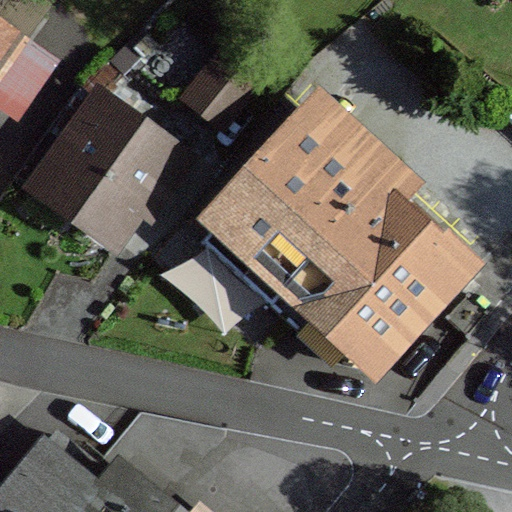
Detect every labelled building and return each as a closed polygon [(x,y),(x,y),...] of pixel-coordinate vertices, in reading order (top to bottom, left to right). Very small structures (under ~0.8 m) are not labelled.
[(0,30),(0,77),(22,46),(0,30)] [(229,50),(192,97),(223,122),(261,75),(229,50)] [(188,164),(96,96),(34,183),(109,236),(135,201),(151,213),(188,164)] [(203,244),(331,361),(356,367),(369,354),(380,364),(470,266),(441,239),(435,246),(426,238),(437,227),(361,157),(351,168),(303,125),(252,181),(203,244)] [(511,246),(446,317),(469,338),(511,285),(511,246)] [(57,437),(0,504),(0,511),(84,511),(96,499),(81,486),(95,469),(57,437)] [(170,511),(120,470),(96,499),(84,511),(170,511)]
